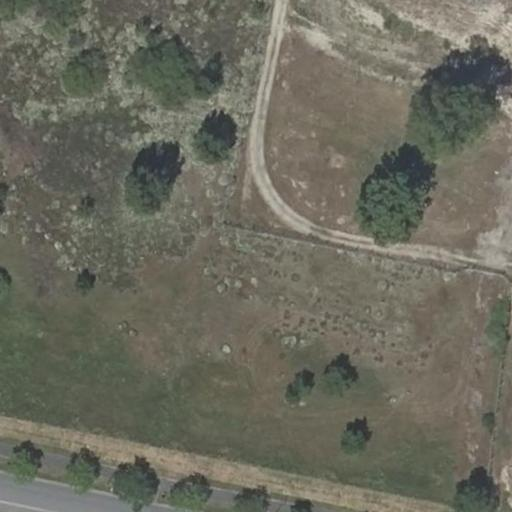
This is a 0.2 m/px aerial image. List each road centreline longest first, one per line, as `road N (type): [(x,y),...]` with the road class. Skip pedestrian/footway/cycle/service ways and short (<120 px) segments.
road 1 (unknown): [(345,0),(376,51),(399,65),(511,86)]
road 2 (tertiary): [(130,511),(0,484)]
